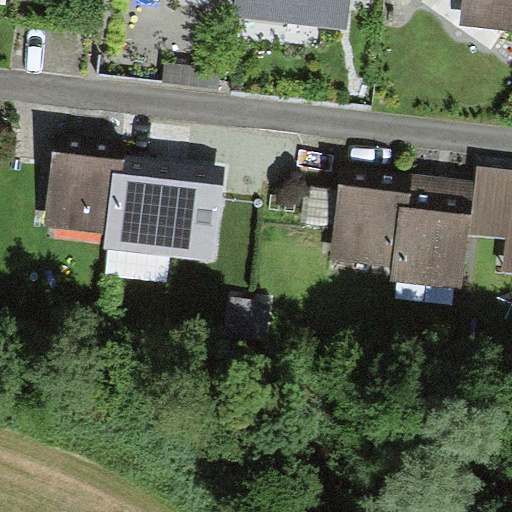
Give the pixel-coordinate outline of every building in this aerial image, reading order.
[(306,0),(239,0),(239,3),(306,8),(306,0)] [(511,0),(466,0),(465,14),(511,18),(511,0)] [(112,225),(119,153),(121,141),(60,135),(51,219),(112,225)] [(182,160),(119,153),(112,225),(111,238),(173,244),(182,160)] [(337,251),(399,257),(406,187),(407,173),(345,167),(337,251)] [(467,193),(406,187),(399,257),(397,273),(459,279),(467,193)]
